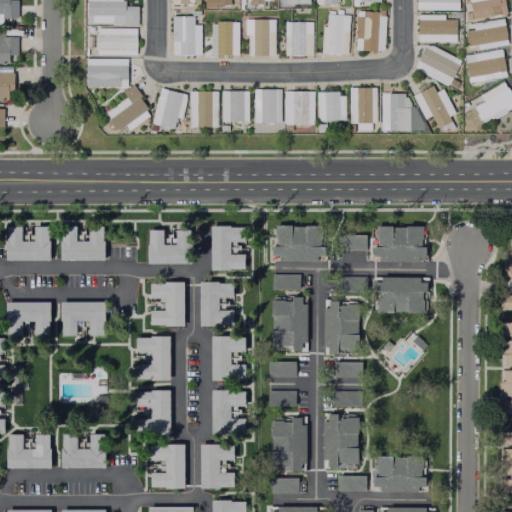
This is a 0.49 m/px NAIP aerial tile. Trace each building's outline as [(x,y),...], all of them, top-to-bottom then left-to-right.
[(16,0),(16,15),(1,14),(1,11),(0,11),(0,0),(16,0)] [(137,7),(137,27),(121,27),(122,17),(101,17),(101,24),(86,24),(86,0),(120,0),(121,7),(137,7)] [(335,0),(335,8),(314,8),(314,0),(335,0)] [(458,0),(458,11),(415,11),(415,0),(458,0)] [(502,0),(505,16),(482,21),(481,17),(469,19),(466,5),(476,3),(475,0),(502,0)] [(383,18),(382,53),(362,52),(362,49),(353,49),(355,13),(378,14),(378,18),(383,18)] [(455,21),(455,44),(416,43),(416,16),(443,17),(443,21),(455,21)] [(347,17),(346,55),(320,54),(321,29),(324,29),(325,17),(347,17)] [(199,27),(199,57),(170,57),(170,19),(192,19),(192,27),(199,27)] [(502,20),(506,47),(477,52),(477,47),(466,49),(464,33),(472,32),(471,24),(502,20)] [(272,21),(272,58),(246,58),(246,36),(243,36),(243,21),(272,21)] [(236,24),(236,56),(209,56),(209,26),(215,26),(215,24),(236,24)] [(309,24),(309,58),(282,57),(282,24),(309,24)] [(135,30),(135,56),(95,56),(95,29),(135,30)] [(0,32),(16,32),(16,52),(6,52),(6,59),(0,59),(0,32)] [(459,62),(446,87),(412,69),(424,47),(430,47),(459,62)] [(505,79),(467,85),(463,57),(500,51),(505,79)] [(126,60),(126,88),(85,88),(85,60),(126,60)] [(0,70),(8,70),(8,85),(0,85),(0,70)] [(511,100),(511,109),(482,126),(472,108),(481,103),(478,98),(502,84),(511,100)] [(148,117),(127,132),(124,127),(117,132),(104,114),(124,99),(121,94),(132,87),(139,97),(137,99),(146,111),(144,112),(148,117)] [(430,87),(434,95),(442,91),(454,114),(446,118),(449,124),(436,130),(430,117),(423,120),(411,97),(430,87)] [(186,96),(177,133),(149,127),(159,90),(186,96)] [(374,90),(374,125),(348,125),(348,90),(374,90)] [(279,91),(278,125),(252,125),(252,91),(279,91)] [(215,93),(215,129),(188,128),(188,93),(215,93)] [(248,93),(247,123),(221,123),(221,93),(248,93)] [(312,94),(311,126),(284,126),(284,93),(312,94)] [(343,98),(342,122),(316,122),(316,94),(337,94),(337,98),(343,98)] [(408,96),(408,132),(380,132),(380,96),(408,96)] [(19,238),(31,238),(31,226),(48,226),(47,258),(7,258),(7,221),(19,221),(19,238)] [(71,236),(84,236),(84,222),(100,222),(100,256),(57,255),(58,222),(71,222),(71,236)] [(242,222),(242,238),(227,238),(226,250),(242,250),(242,265),(206,265),(206,222),(242,222)] [(318,222),(318,241),(322,241),(322,258),(272,257),(273,251),(268,250),(268,240),(272,240),(272,222),(318,222)] [(420,224),(420,252),(415,252),(415,257),(370,257),(368,239),(372,239),(372,223),(420,224)] [(188,226),(187,259),(145,259),(145,226),(159,226),(159,240),(173,240),(173,225),(188,226)] [(365,232),(365,248),(334,248),(334,232),(365,232)] [(300,273),(300,286),(268,286),(268,272),(300,273)] [(365,276),(365,288),(335,288),(335,276),(365,276)] [(179,278),(179,322),(146,322),(146,305),(158,305),(158,293),(146,293),(146,278),(179,278)] [(230,278),(229,293),(215,293),(215,307),(229,307),(229,323),(195,322),(196,278),(230,278)] [(428,279),(428,311),(371,311),(371,278),(428,279)] [(300,292),(300,299),(304,299),(304,339),(297,339),(297,345),(269,345),(270,295),(285,295),(285,292),(300,292)] [(46,298),(46,333),(32,333),(32,317),(18,317),(18,333),(1,333),(2,297),(46,298)] [(103,298),(103,331),(86,331),(86,317),(72,317),(72,331),(57,331),(57,297),(103,298)] [(511,310),(499,311),(499,297),(511,297),(511,310)] [(355,300),(355,348),(325,348),(325,344),(323,343),(323,305),(325,305),(325,299),(355,300)] [(511,322),(511,417),(499,417),(499,406),(505,406),(505,402),(499,402),(499,387),(501,387),(501,375),(509,376),(509,373),(501,372),(501,345),(508,345),(508,322),(511,322)] [(166,332),(166,376),(132,376),(132,360),(145,360),(146,347),(132,347),(132,333),(166,332)] [(242,332),(242,348),(227,348),(227,360),(242,360),(242,376),(208,376),(208,332),(242,332)] [(294,361),(293,375),(267,375),(267,361),(294,361)] [(361,362),(361,375),(333,375),(333,362),(361,362)] [(166,388),(165,431),(132,431),(132,414),(147,414),(147,402),(132,402),(132,386),(166,388)] [(241,387),(241,402),(227,402),(227,415),(243,415),(243,431),(208,431),(208,387),(241,387)] [(360,403),(333,403),(333,390),(360,390),(360,403)] [(294,403),(267,403),(267,392),(294,392),(294,403)] [(356,417),(356,464),(327,463),(327,456),(320,456),(320,418),(326,418),(326,413),(336,413),(336,417),(356,417)] [(303,419),(302,460),(296,460),(296,465),(267,465),(268,416),(299,416),(299,419),(303,419)] [(19,446),(32,446),(32,431),(46,431),(46,463),(4,463),(4,431),(19,431),(19,446)] [(73,445),(86,445),(86,431),(101,431),(101,465),(59,464),(59,431),(73,431),(73,445)] [(511,432),(511,494),(499,494),(499,482),(506,482),(506,478),(499,478),(500,451),(507,451),(507,446),(500,446),(500,432),(511,432)] [(180,442),(180,484),(146,484),(147,468),(162,468),(162,456),(147,456),(147,442),(180,442)] [(229,442),(229,456),(215,456),(215,469),(229,469),(229,485),(196,484),(197,442),(229,442)] [(423,457),(423,490),(370,489),(369,472),(374,472),(374,456),(423,457)] [(366,477),(366,490),(337,489),(337,477),(366,477)] [(296,478),(297,491),(267,491),(268,478),(296,478)] [(242,498),(242,511),(208,511),(208,497),(242,498)] [(190,504),(189,511),(146,511),(146,503),(190,504)] [(319,504),(318,511),(266,511),(266,503),(319,504)]
